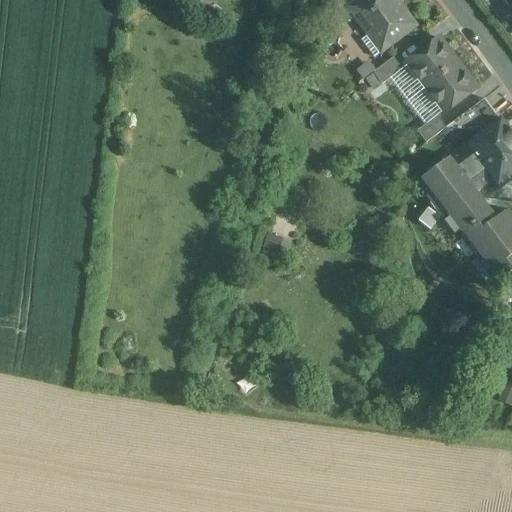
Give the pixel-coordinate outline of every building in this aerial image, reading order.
[(340,0),(322,0),(317,15),(333,21),(334,17),(340,0)] [(345,0),(340,0),(334,17),(341,26),(351,19),(344,10),(348,7),(344,2),(345,0)] [(351,19),(379,55),(418,25),(397,0),(356,0),(348,7),(344,10),(351,19)] [(458,65),(439,40),(406,65),(411,72),(410,77),(416,85),(421,86),(425,90),(458,65)] [(394,59),(373,74),(382,86),(402,71),(394,59)] [(458,65),(425,90),(428,95),(427,100),(433,108),(439,109),(444,116),(478,91),(458,65)] [(485,100),(447,129),(483,135),(500,122),(485,100)] [(438,117),(417,132),(426,144),(447,129),(438,117)] [(483,135),(466,147),(492,182),(498,190),(511,179),(511,136),(501,121),(500,122),(483,135)] [(466,147),(422,181),(448,215),(476,194),(492,182),(466,147)] [(491,214),(491,215),(476,194),(448,215),(464,235),(463,235),(506,292),(511,287),(511,221),(506,214),(497,221),(491,214)]
